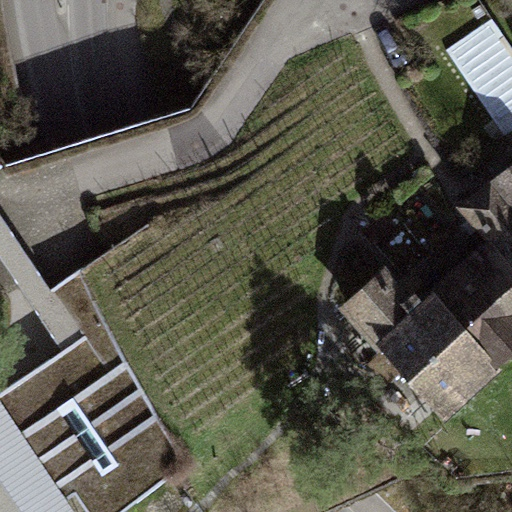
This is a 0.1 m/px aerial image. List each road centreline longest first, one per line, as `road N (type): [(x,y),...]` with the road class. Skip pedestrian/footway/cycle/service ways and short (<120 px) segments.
road 1 (secondary): [(291,511),(168,330),(86,121)]
road 2 (secondary): [(36,0),(86,121)]
road 3 (secondary): [(86,121),(90,0)]
